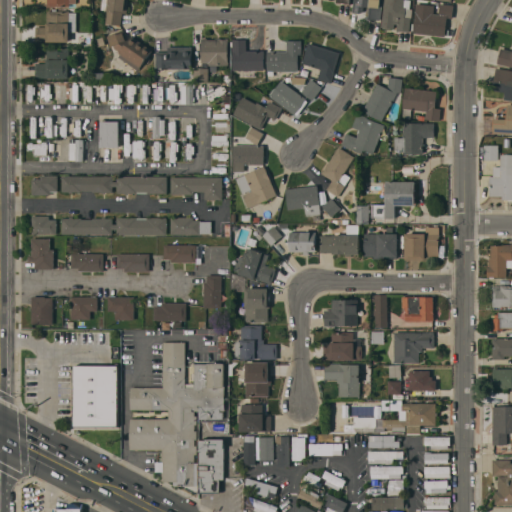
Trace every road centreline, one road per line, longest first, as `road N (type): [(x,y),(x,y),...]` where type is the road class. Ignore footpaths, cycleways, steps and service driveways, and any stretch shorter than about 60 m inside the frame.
road 1 (tertiary): [(469,61),(465,511)]
road 2 (residential): [(469,61),(396,62),(284,21),(160,18)]
road 3 (residential): [(468,281),(311,279)]
road 4 (residential): [(369,53),(298,163)]
road 5 (residential): [(311,279),(300,288),(300,404)]
